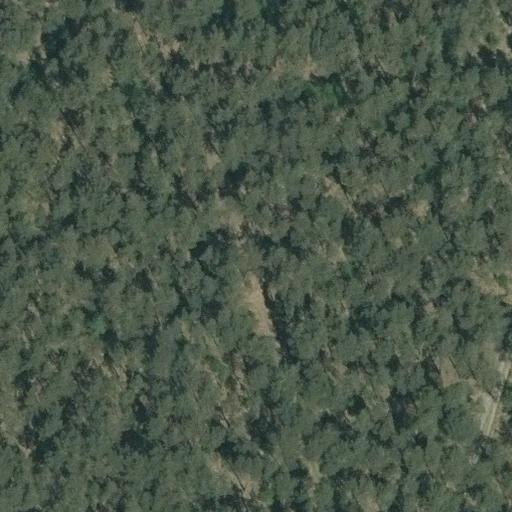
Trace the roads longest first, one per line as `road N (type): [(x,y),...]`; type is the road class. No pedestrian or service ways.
road 1 (track): [(338,511),(262,298),(511,189)]
road 2 (track): [(511,354),(451,511)]
road 3 (track): [(47,511),(0,382)]
